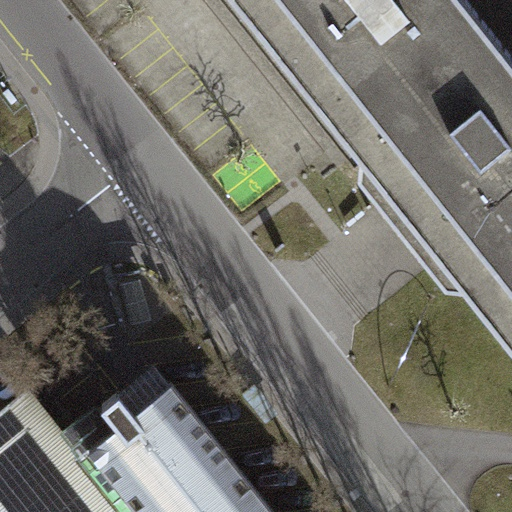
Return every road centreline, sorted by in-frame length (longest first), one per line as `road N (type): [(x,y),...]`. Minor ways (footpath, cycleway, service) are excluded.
road 1 (residential): [(442,511),(153,160)]
road 2 (residential): [(153,160),(20,0)]
road 3 (residential): [(0,282),(153,160)]
